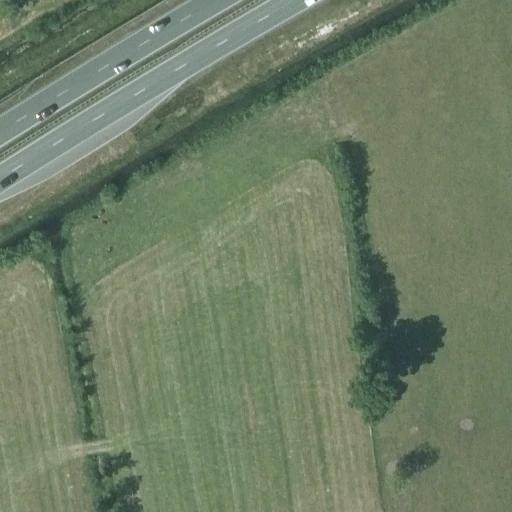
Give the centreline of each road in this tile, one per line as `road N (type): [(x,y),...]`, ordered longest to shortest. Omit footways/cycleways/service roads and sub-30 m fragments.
road 1 (trunk): [(0,179),(297,0)]
road 2 (trunk): [(215,0),(0,132)]
